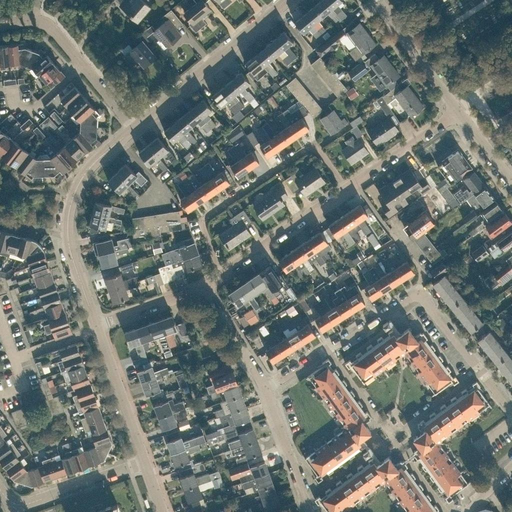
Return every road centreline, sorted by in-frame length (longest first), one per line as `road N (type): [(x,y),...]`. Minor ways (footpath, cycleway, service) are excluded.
road 1 (unclassified): [(219,276),(206,219),(304,151),(317,153),(345,192)]
road 2 (tertiary): [(99,327),(69,247),(69,214),(93,165),(136,125)]
road 3 (tertiary): [(136,125),(292,0)]
road 4 (unclassified): [(477,370),(416,296),(328,348)]
road 5 (unclassified): [(219,276),(345,192)]
road 6 (unclassified): [(136,125),(37,18)]
road 7 (tertiary): [(146,462),(99,327)]
road 8 (residential): [(12,508),(146,462)]
road 9 (unclassified): [(345,192),(458,112)]
road 10 (residential): [(458,112),(378,0)]
